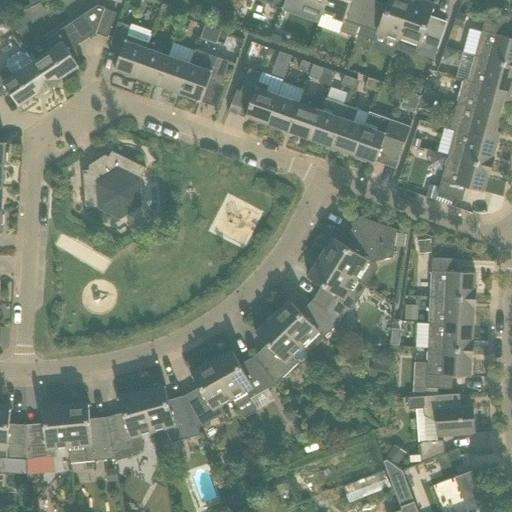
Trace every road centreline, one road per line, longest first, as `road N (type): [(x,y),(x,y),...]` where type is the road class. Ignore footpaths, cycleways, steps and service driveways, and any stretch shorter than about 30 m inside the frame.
road 1 (residential): [(21,376),(43,148),(54,135),(104,112),(127,112),(320,177)]
road 2 (residential): [(320,177),(268,271),(237,302),(135,365),(76,379),(21,376)]
road 3 (residential): [(511,246),(320,177)]
road 4 (residential): [(511,420),(511,265)]
